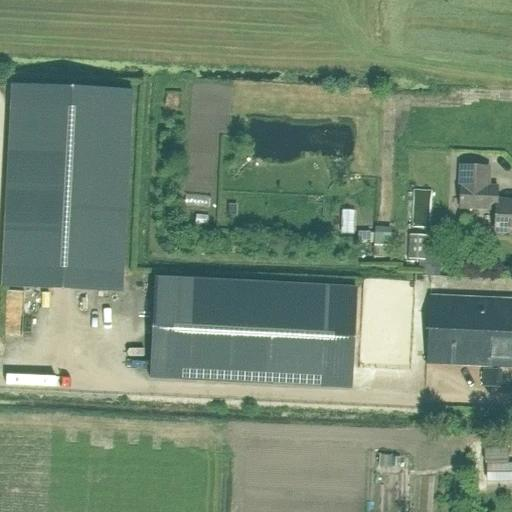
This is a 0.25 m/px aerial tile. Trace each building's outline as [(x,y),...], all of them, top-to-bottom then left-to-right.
[(122,293),(132,92),(11,86),(1,287),(122,293)] [(488,187),(489,168),(459,166),(459,185),(460,185),(458,209),(495,210),(494,232),(511,233),(511,201),(496,201),(497,188),(488,187)] [(189,202),(189,210),(215,209),(215,201),(189,202)] [(213,229),(213,211),(194,211),(194,229),(213,229)] [(409,236),(407,259),(424,260),(423,268),(429,269),(431,237),(409,236)] [(373,246),(373,259),(388,259),(389,247),(373,246)] [(350,390),(355,289),(154,278),(149,380),(350,390)] [(511,301),(428,297),(424,365),(511,369),(511,301)] [(144,360),(144,344),(88,343),(88,359),(144,360)] [(500,428),(508,428),(511,427),(511,412),(500,413),(500,428)] [(508,447),(484,447),(484,460),(487,460),(487,480),(511,479),(511,463),(508,463),(508,447)] [(417,511),(429,511),(430,478),(418,478),(417,511)]
